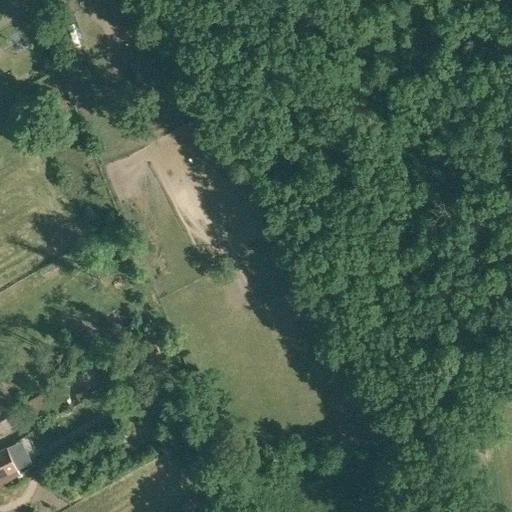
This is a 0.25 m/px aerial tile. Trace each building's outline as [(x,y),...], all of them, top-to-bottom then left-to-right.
[(72,36),(82,55),(94,49),(84,30),(72,36)] [(74,65),(65,68),(69,79),(78,75),(74,65)] [(110,346),(124,339),(116,324),(102,331),(110,346)] [(149,363),(163,355),(151,334),(137,343),(149,363)] [(86,389),(76,395),(80,402),(90,395),(86,389)] [(30,417),(54,403),(47,390),(22,404),(30,417)] [(0,477),(18,469),(8,445),(0,448),(0,477)]
